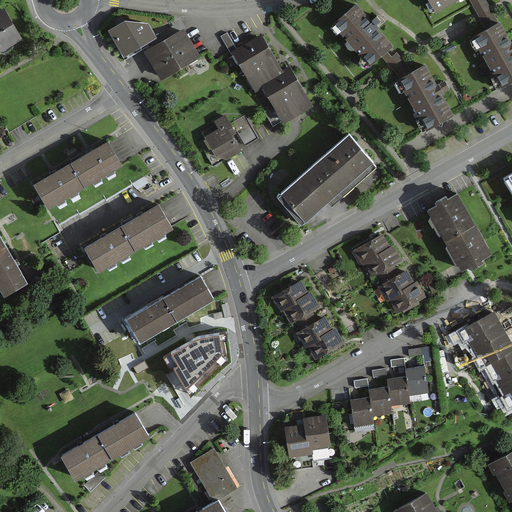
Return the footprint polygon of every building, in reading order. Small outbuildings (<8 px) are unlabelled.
[(427,0),(435,12),(456,0),(427,0)] [(371,20),(356,2),(332,22),(334,24),(331,27),(336,33),(339,30),(363,59),(360,62),(364,67),(368,64),(369,66),(393,46),(378,29),(380,27),(373,18),(371,20)] [(0,52),(22,39),(4,7),(0,9),(0,52)] [(480,47),(495,75),(491,78),(497,87),(501,85),(501,87),(511,81),(511,40),(511,41),(500,21),(473,36),(474,37),(470,40),(475,50),(480,47)] [(110,37),(124,59),(155,40),(147,28),(128,26),(110,37)] [(197,60),(183,36),(150,54),(164,78),(197,60)] [(253,90),(282,74),(261,38),(233,54),(253,90)] [(440,124),(440,121),(453,114),(442,93),(444,92),(439,83),(437,84),(425,63),(397,78),(398,81),(395,82),(401,93),(404,91),(419,118),(415,120),(421,131),(425,129),(436,124),(440,124)] [(282,74),(253,90),(274,126),(309,105),(288,70),(282,74)] [(227,159),(241,151),(231,134),(234,132),(223,114),(213,120),(218,129),(204,137),(215,157),(223,152),(227,159)] [(244,145),(257,138),(245,115),(232,122),(244,145)] [(371,161),(347,135),(278,195),(302,222),(371,161)] [(108,143),(71,165),(84,188),(122,166),(108,143)] [(71,165),(34,186),(47,209),(84,188),(71,165)] [(474,266),(485,260),(482,256),(493,250),(458,190),(448,196),(446,192),(434,199),(436,202),(427,208),(462,268),(472,262),(474,266)] [(158,202),(122,223),(136,247),(172,226),(158,202)] [(122,223),(86,245),(100,268),(136,247),(122,223)] [(366,258),(390,246),(383,233),(356,247),(363,260),(366,258)] [(0,237),(0,297),(0,298),(27,282),(0,237)] [(390,246),(366,258),(374,271),(399,258),(392,244),(390,246)] [(388,296),(391,295),(403,288),(402,286),(413,281),(407,269),(381,282),(388,296)] [(201,273),(164,295),(178,317),(214,296),(201,273)] [(286,305),(308,293),(300,279),(274,294),(282,307),(286,305)] [(403,288),(391,295),(398,309),(424,295),(416,279),(413,281),(402,286),(403,288)] [(308,293),(286,305),(293,318),(317,304),(310,291),(308,293)] [(164,295),(128,316),(142,339),(178,317),(164,295)] [(488,360),(511,345),(511,341),(495,309),(464,326),(484,362),(488,360)] [(222,312),(213,314),(215,320),(223,318),(222,312)] [(309,342),(331,329),(323,316),(298,330),(306,344),(309,342)] [(331,329),(309,342),(317,355),(342,341),(334,327),(331,329)] [(228,341),(226,334),(197,339),(164,359),(170,371),(174,369),(191,398),(196,393),(196,387),(219,364),(222,367),(228,361),(224,342),(228,341)] [(511,345),(488,360),(511,403),(511,402),(511,345)] [(422,347),(408,349),(409,356),(423,354),(422,347)] [(404,358),(390,360),(391,366),(405,365),(404,358)] [(144,361),(134,367),(137,374),(149,367),(144,361)] [(428,393),(424,366),(405,368),(408,395),(428,393)] [(385,368),(372,370),(373,377),(386,376),(385,368)] [(406,377),(386,379),(390,406),(409,404),(406,377)] [(367,378),(353,380),(355,387),(368,385),(367,378)] [(166,384),(161,387),(166,396),(170,393),(166,384)] [(387,387),(368,390),(372,416),(391,414),(387,387)] [(369,398),(350,401),(353,426),(372,424),(369,398)] [(61,454),(76,478),(147,436),(132,411),(61,454)] [(329,443),(325,413),(305,415),(306,421),(286,424),(290,455),(312,452),(311,445),(329,443)] [(236,486),(213,448),(189,462),(211,500),(236,486)] [(511,494),(511,449),(492,460),(511,495),(511,494)] [(92,492),(107,476),(100,470),(86,486),(92,492)] [(400,511),(436,511),(425,490),(397,506),(400,511)] [(193,511),(229,511),(220,497),(193,511)]
